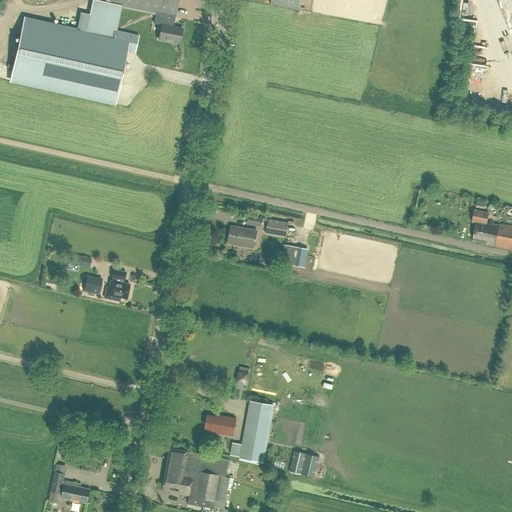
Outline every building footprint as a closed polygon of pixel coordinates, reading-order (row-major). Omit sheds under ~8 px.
[(174,27),(178,0),(105,0),(105,3),(93,0),(92,0),(89,15),(80,13),(76,31),(24,19),(10,81),(114,104),(126,51),(134,53),(138,36),(116,31),(121,6),(155,13),(153,24),(161,25),(158,40),(180,44),(183,29),(174,27)] [(271,0),(271,5),(299,10),(300,0),(271,0)] [(473,240),(487,242),(486,245),(511,250),(511,226),(500,224),(499,226),(494,225),(494,223),(490,222),(489,224),(486,224),(488,213),(475,211),(473,222),(477,223),(473,240)] [(248,216),(247,224),(261,227),(262,219),(248,216)] [(285,221),(265,218),(264,228),(284,232),(285,221)] [(239,230),(231,229),(228,244),(254,248),(257,231),(239,228),(239,230)] [(296,249),(289,247),(285,262),(303,267),(307,251),(296,248),(296,249)] [(70,253),(68,262),(89,267),(91,257),(70,253)] [(98,294),(101,279),(87,276),(84,291),(98,294)] [(120,298),(127,300),(130,285),(111,281),(109,290),(107,290),(105,298),(120,302),(120,298)] [(250,402),(248,411),(242,444),(233,443),(231,456),(263,463),(272,416),(274,406),(250,402)] [(206,424),(205,430),(234,435),(237,419),(215,416),(215,417),(208,416),(207,417),(206,417),(204,418),(204,423),(205,424),(206,424)] [(75,447),(63,445),(61,458),(72,460),(75,447)] [(205,455),(188,452),(188,450),(170,447),(163,490),(172,492),(172,493),(189,496),(188,504),(224,511),(230,478),(245,481),(248,465),(229,461),(229,460),(205,456),(205,455)] [(294,451),(289,471),(315,478),(320,457),(294,451)] [(55,472),(51,492),(61,494),(65,474),(55,472)] [(267,478),(265,491),(271,492),(272,490),(278,491),(280,480),(267,478)] [(80,488),(81,484),(65,481),(62,498),(87,503),(90,490),(80,488)] [(241,508),(250,510),(252,499),(243,498),(241,508)]
